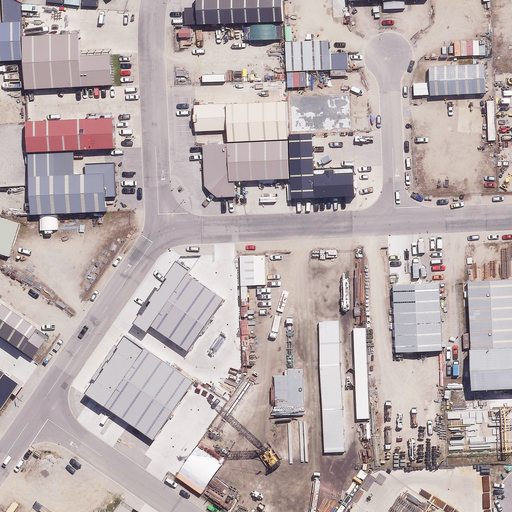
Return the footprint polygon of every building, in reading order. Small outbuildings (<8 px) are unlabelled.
[(282,0),(195,0),(197,24),(282,21),(282,0)] [(0,62),(21,62),(21,38),(20,26),(0,26),(0,62)] [(75,36),(21,38),(21,62),(22,92),(109,88),(108,55),(76,57),(75,36)] [(328,42),(281,44),(282,75),(329,73),(328,42)] [(480,65),(427,67),(428,96),(481,94),(480,65)] [(284,104),(190,108),(191,133),(224,131),(224,142),(285,139),(285,135),(284,104)] [(109,117),(24,120),(25,153),(50,152),(110,149),(109,117)] [(285,135),(285,139),(287,180),(287,198),(351,195),(350,173),(311,174),(309,134),(285,135)] [(287,180),(285,139),(224,142),(199,143),(201,188),(212,199),(232,198),(231,182),(287,180)] [(50,152),(25,153),(27,216),(102,214),(102,196),(111,195),(110,172),(51,174),(50,152)] [(81,155),(64,156),(65,164),(82,163),(81,155)] [(0,257),(5,259),(17,224),(0,218),(0,257)] [(261,256),(236,257),(237,289),(262,288),(261,256)] [(338,276),(316,277),(319,321),(340,319),(338,276)] [(508,279),(464,281),(467,348),(511,346),(508,279)] [(434,285),(389,287),(393,352),(437,350),(434,285)] [(46,335),(0,302),(0,336),(30,358),(46,335)] [(339,449),(335,325),(315,326),(319,449),(339,449)] [(365,328),(350,328),(354,423),(369,422),(365,328)] [(121,334),(81,391),(149,438),(189,382),(121,334)] [(511,346),(467,348),(469,389),(511,387),(511,346)] [(0,410),(19,385),(0,370),(0,410)] [(299,415),(297,376),(272,377),(273,416),(299,415)] [(338,454),(318,455),(319,500),(340,500),(338,454)]
